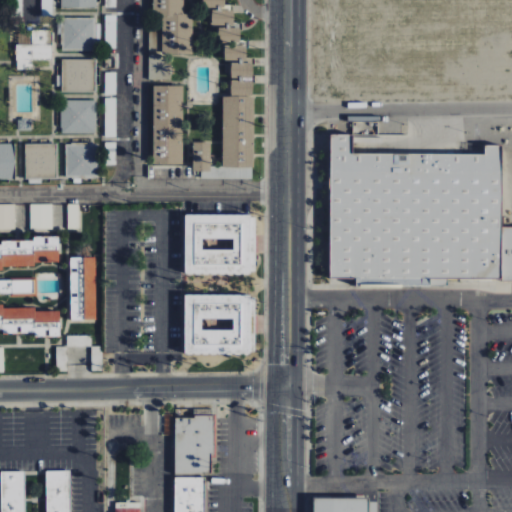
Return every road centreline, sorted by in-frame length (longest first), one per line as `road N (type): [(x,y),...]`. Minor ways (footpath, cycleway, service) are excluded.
road 1 (secondary): [(286,0),(283,390)]
road 2 (residential): [(0,389),(283,390)]
road 3 (secondary): [(283,390),(272,444),(272,511)]
